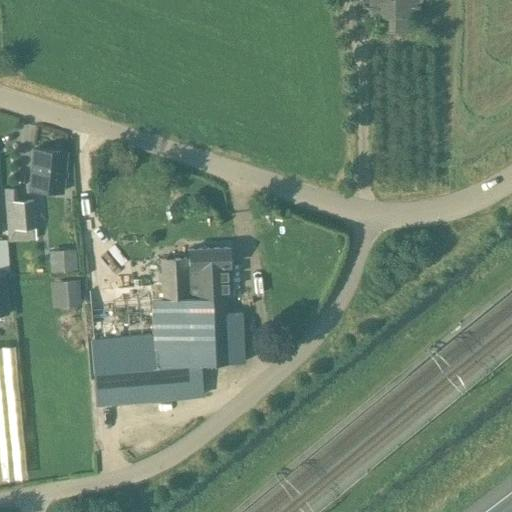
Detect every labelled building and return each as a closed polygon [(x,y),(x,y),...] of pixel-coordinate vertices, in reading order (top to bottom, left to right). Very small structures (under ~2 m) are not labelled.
[(356,0),(356,1),(369,1),(370,17),(378,17),(378,33),(412,33),(412,17),(421,16),(421,0),(356,0)] [(65,154),(33,151),(29,189),(61,192),(65,154)] [(15,242),(35,240),(32,201),(16,202),(15,188),(4,189),(8,242),(15,242)] [(75,249),(49,251),(51,273),(77,271),(75,249)] [(187,251),(188,269),(189,316),(152,317),(158,401),(200,396),(199,365),(243,363),(241,313),(224,314),(224,299),(228,299),(227,250),(187,251)] [(149,286),(88,291),(96,407),(158,401),(152,317),(189,316),(188,269),(186,269),(185,259),(160,260),(161,285),(149,286)] [(0,314),(8,314),(5,274),(0,274),(0,314)] [(83,305),(82,279),(53,279),(53,305),(83,305)]
